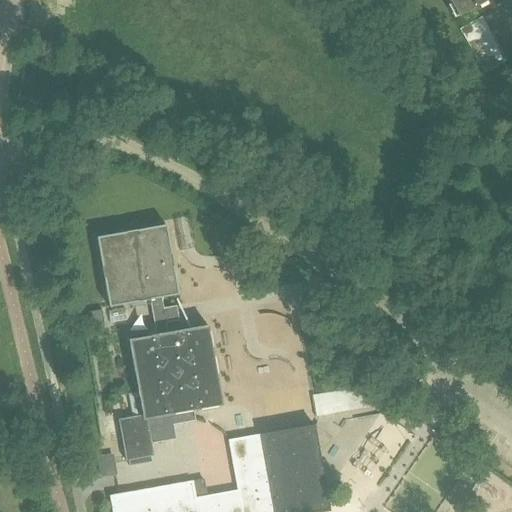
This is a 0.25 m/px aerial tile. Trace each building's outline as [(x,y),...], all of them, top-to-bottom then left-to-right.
[(447,0),(457,17),(486,0),(447,0)] [(465,40),(488,28),(481,17),(459,29),(465,40)] [(465,40),(472,51),(494,38),(488,28),(465,40)] [(472,51),(478,61),(500,49),(494,38),(472,51)] [(500,49),(478,61),(484,73),(506,60),(500,49)] [(148,299),(155,334),(167,332),(166,322),(178,320),(176,305),(163,307),(161,297),(178,294),(165,224),(95,237),(108,306),(148,299)] [(125,308),(108,311),(110,323),(127,320),(125,308)] [(101,309),(85,312),(88,326),(104,323),(101,309)] [(131,416),(117,419),(124,460),(127,460),(128,465),(150,462),(149,456),(152,455),(150,443),(175,438),(172,423),(194,420),(192,410),(222,404),(208,325),(167,332),(155,334),(127,340),(137,392),(127,394),(131,416)] [(319,511),(329,510),(314,424),(228,439),(228,442),(232,463),(239,499),(207,505),(202,479),(109,496),(111,511),(319,511)] [(112,456),(99,458),(102,477),(115,474),(112,456)]
